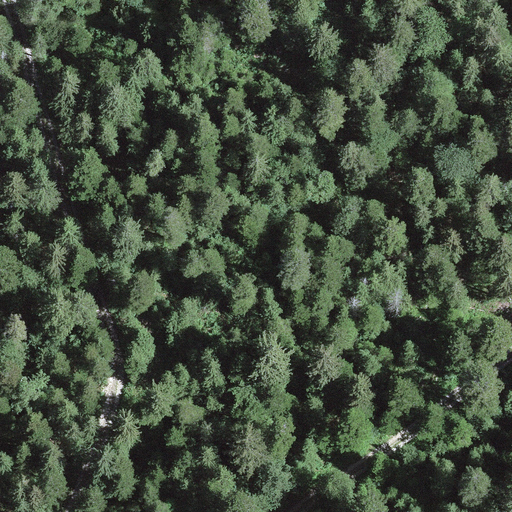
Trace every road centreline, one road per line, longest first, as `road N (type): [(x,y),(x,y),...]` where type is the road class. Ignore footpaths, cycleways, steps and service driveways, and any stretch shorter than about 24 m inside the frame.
road 1 (track): [(12,0),(115,349),(109,423),(76,511)]
road 2 (track): [(511,351),(300,511)]
